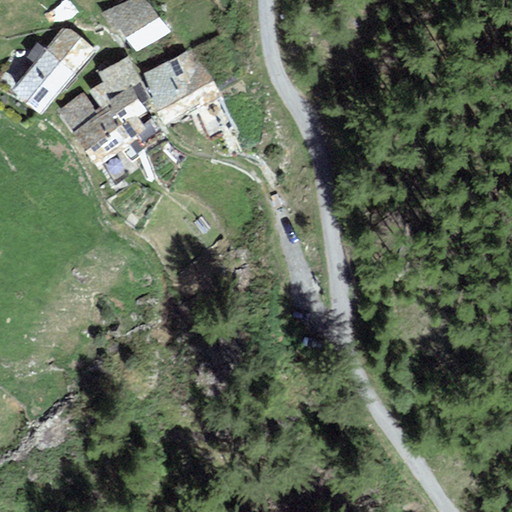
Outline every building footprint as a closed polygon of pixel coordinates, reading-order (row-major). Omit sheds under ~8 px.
[(172,36),(154,0),(143,0),(113,14),(132,55),(172,36)] [(91,56),(61,29),(40,54),(30,45),(0,80),(0,94),(33,123),(91,56)] [(219,100),(198,50),(138,75),(159,125),(219,100)] [(126,60),(96,72),(107,98),(137,86),(126,60)] [(103,106),(116,128),(140,114),(127,92),(103,106)] [(92,116),(81,98),(61,109),(71,127),(92,116)] [(104,117),(69,133),(87,169),(121,152),(104,117)]
